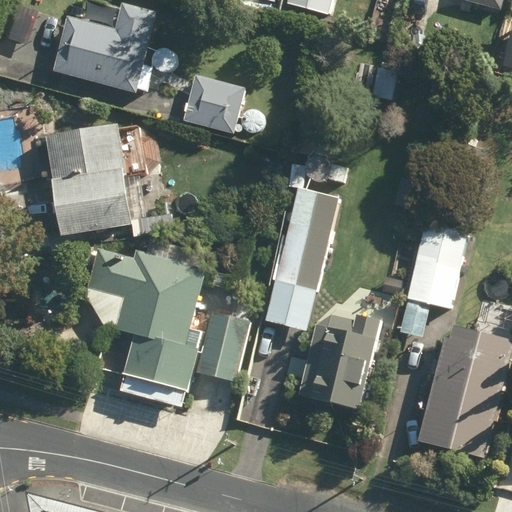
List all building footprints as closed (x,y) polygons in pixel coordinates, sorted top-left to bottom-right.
[(463,0),(500,10),(503,0),(463,0)] [(51,76),(133,99),(134,94),(142,97),(149,74),(138,71),(152,20),(118,10),(111,36),(66,23),(51,76)] [(339,13),(334,32),(349,36),(355,18),(339,13)] [(511,32),(503,66),(511,68),(511,32)] [(160,69),(164,68),(168,67),(171,64),(172,60),(173,56),(172,52),(169,49),(166,47),(162,45),(159,46),(155,47),(152,49),(150,52),(149,56),(149,60),(151,63),(153,66),(156,68),(160,69)] [(294,47),(292,60),(302,62),(304,49),(294,47)] [(406,72),(385,69),(380,100),(402,103),(406,72)] [(192,80),(180,125),(232,139),(244,93),(192,80)] [(511,99),(507,98),(500,128),(511,130),(511,99)] [(252,131),(255,131),(259,129),(262,126),(263,122),(264,119),(263,115),(260,111),(257,109),(253,108),(250,108),(246,109),(243,112),(241,115),(240,119),(241,122),(242,126),(244,129),(248,130),(252,131)] [(113,131),(43,143),(51,188),(47,189),(57,246),(128,233),(119,179),(122,178),(113,131)] [(324,133),(306,131),(303,154),(328,158),(330,139),(324,138),(324,133)] [(386,216),(415,224),(421,204),(413,202),(424,165),(406,160),(396,196),(392,195),(386,216)] [(328,168),(325,183),(341,186),(345,172),(328,168)] [(297,193),(262,326),(302,336),(337,203),(297,193)] [(165,219),(137,225),(140,239),(168,234),(165,219)] [(423,227),(398,337),(421,342),(429,309),(449,313),(466,237),(423,227)] [(131,340),(116,396),(178,413),(199,337),(187,334),(203,276),(193,273),(197,259),(148,245),(144,260),(133,257),(131,264),(95,254),(85,290),(124,301),(115,336),(131,340)] [(225,279),(213,276),(209,289),(221,292),(225,279)] [(209,317),(195,378),(232,387),(246,325),(209,317)] [(367,321),(364,334),(376,337),(379,323),(367,321)] [(314,329),(295,402),(356,417),(374,344),(314,329)] [(446,332),(416,447),(481,464),(511,349),(446,332)] [(99,511),(27,493),(29,511),(99,511)]
